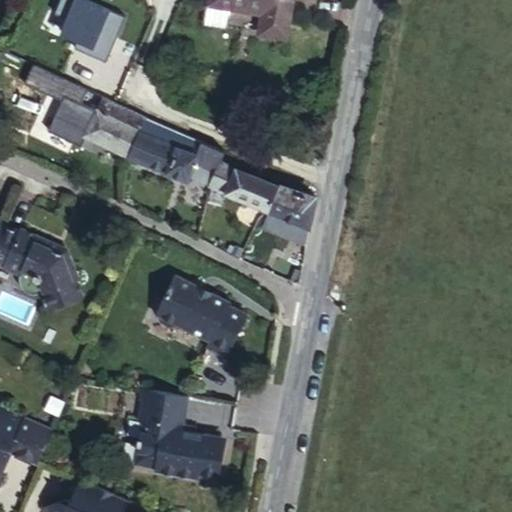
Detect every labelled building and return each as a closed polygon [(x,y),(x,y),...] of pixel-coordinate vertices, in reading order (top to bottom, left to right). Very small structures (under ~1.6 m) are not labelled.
[(74,44),(107,57),(125,10),(100,0),(58,0),(55,8),(64,12),(57,28),(78,36),(74,44)] [(210,0),(206,27),(227,31),(231,9),(263,14),(259,34),(286,40),(289,17),(292,0),(210,0)] [(144,121),(148,116),(147,113),(94,88),(90,97),(144,121)] [(87,103),(140,129),(144,121),(90,97),(87,103)] [(126,156),(140,129),(87,103),(82,111),(74,129),(126,156)] [(74,129),(82,111),(71,106),(63,124),(74,129)] [(196,151),(202,137),(148,116),(144,121),(140,129),(144,131),(196,151)] [(223,157),(226,149),(226,147),(202,137),(196,151),(144,131),(140,129),(126,156),(138,161),(187,180),(191,176),(209,185),(223,157)] [(269,213),(280,183),(223,157),(209,185),(212,187),(208,199),(221,205),(224,193),(269,213)] [(318,194),(302,185),(283,177),(280,183),(269,213),(265,222),(282,231),(286,220),(312,231),(318,194)] [(15,235),(0,227),(0,272),(13,278),(14,292),(19,296),(25,297),(30,297),(34,296),(40,315),(76,301),(70,283),(73,282),(66,265),(60,267),(57,257),(49,253),(51,248),(17,232),(15,235)] [(186,285),(162,272),(141,314),(146,317),(147,323),(157,328),(162,326),(195,342),(192,348),(212,357),(235,310),(197,291),(196,294),(184,289),(186,285)] [(177,392),(130,384),(123,416),(128,417),(121,461),(141,465),(140,470),(183,478),(184,472),(206,475),(210,449),(208,449),(210,434),(183,430),(180,425),(172,423),(177,392)] [(6,457),(34,468),(49,432),(0,411),(0,460),(3,462),(6,457)] [(117,511),(125,496),(79,477),(69,500),(62,497),(45,505),(47,511),(117,511)] [(122,511),(128,498),(125,496),(117,511),(122,511)]
